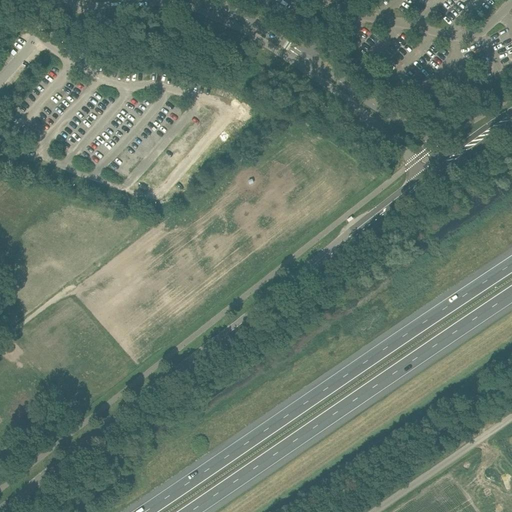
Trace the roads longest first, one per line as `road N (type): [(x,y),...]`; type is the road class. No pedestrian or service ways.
road 1 (tertiary): [(0,510),(511,117)]
road 2 (motorway): [(511,262),(142,511)]
road 3 (motorway): [(186,511),(511,292)]
road 4 (unclassified): [(511,417),(373,511)]
